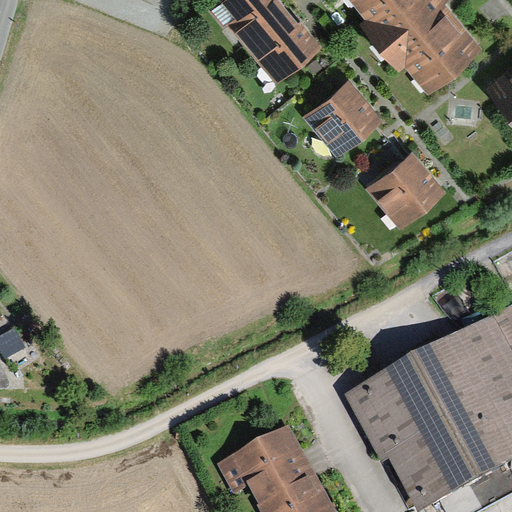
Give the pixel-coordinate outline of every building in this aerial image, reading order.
[(277,79),(321,42),(285,0),(222,0),(214,7),(225,20),(227,19),(277,79)] [(404,56),(430,86),(484,41),(448,0),(360,0),(372,14),(365,20),(399,61),(404,56)] [(511,62),(488,83),(511,112),(511,62)] [(338,152),(382,116),(372,104),(350,76),(306,112),(338,152)] [(399,224),(445,187),(412,146),(365,183),(399,224)] [(511,306),(346,399),(408,511),(419,511),(511,460),(511,306)] [(0,368),(0,391),(10,389),(0,368)] [(289,428),(218,465),(232,493),(249,484),(263,511),(332,511),(316,481),(289,428)]
